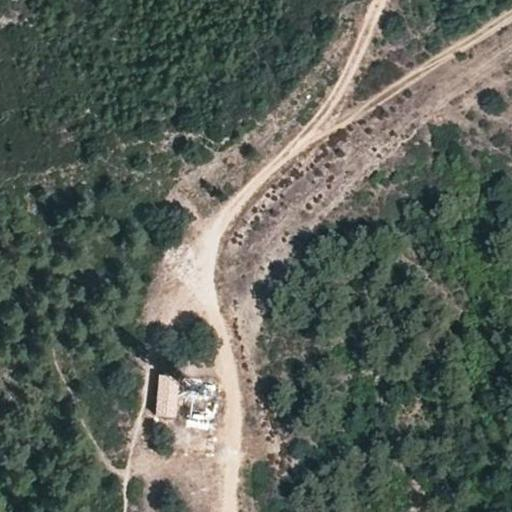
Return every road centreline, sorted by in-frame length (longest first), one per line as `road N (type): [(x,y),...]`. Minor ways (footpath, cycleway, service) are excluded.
road 1 (track): [(228,511),(231,396),(205,257),(216,222),(294,141)]
road 2 (track): [(294,141),(347,119),(511,7)]
road 3 (track): [(377,0),(325,112),(294,141)]
